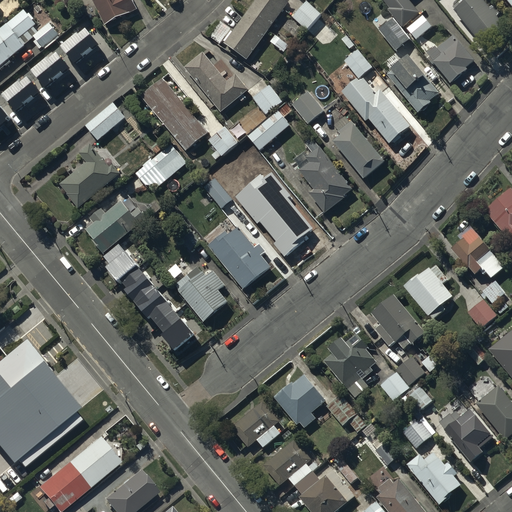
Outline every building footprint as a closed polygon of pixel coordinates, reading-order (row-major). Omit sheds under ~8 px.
[(93,0),(105,23),(137,7),(133,0),(93,0)] [(290,0),(255,0),(224,42),(247,59),(290,0)] [(321,12),(307,0),(306,0),(292,16),(307,29),(321,12)] [(385,0),(390,6),(388,8),(403,26),(420,12),(409,0),(385,0)] [(485,0),(462,0),(454,7),(483,44),(506,25),(497,14),(500,12),(493,3),(490,6),(485,0)] [(29,13),(25,9),(0,29),(0,66),(2,69),(12,61),(10,58),(26,45),(26,44),(35,36),(38,39),(35,41),(40,48),(43,46),(44,47),(45,46),(46,48),(61,35),(50,22),(39,32),(34,27),(38,24),(34,19),(35,18),(30,12),(29,13)] [(328,10),(320,17),(329,27),(336,21),(328,10)] [(423,15),(408,28),(417,39),(433,26),(423,15)] [(394,17),(380,29),(396,50),(411,38),(394,17)] [(231,28),(221,20),(210,35),(220,43),(231,28)] [(102,49),(89,33),(82,39),(80,37),(63,51),(77,68),(86,61),(85,59),(94,51),(96,54),(102,49)] [(276,34),(271,41),(285,52),(290,45),(276,34)] [(435,62),(452,82),(468,68),(466,66),(476,59),(460,40),(458,42),(453,35),(437,47),(436,46),(426,55),(433,64),(435,62)] [(358,76),(342,90),(366,120),(370,117),(390,142),(411,125),(373,80),(369,83),(362,75),(371,67),(357,49),(344,60),(358,76)] [(203,51),(185,66),(222,111),(249,89),(236,74),(228,80),(203,51)] [(426,72),(409,53),(399,61),(394,54),(381,64),(389,73),(388,74),(419,112),(432,101),(431,100),(440,91),(425,73),(426,72)] [(51,61),(35,75),(49,92),(57,85),(56,83),(65,76),(66,77),(73,72),(60,57),(53,63),(51,61)] [(164,77),(142,95),(186,149),(209,131),(164,77)] [(22,85),(6,99),(20,115),(28,109),(26,108),(35,100),(37,102),(44,96),(31,81),(23,87),(22,85)] [(271,83),(253,97),(266,114),(284,100),(271,83)] [(309,90),(292,103),(309,123),(325,110),(309,90)] [(286,101),(248,134),(261,150),(291,124),(285,118),(294,110),(286,101)] [(126,117),(113,102),(86,125),(98,140),(126,117)] [(0,104),(0,133),(11,125),(10,123),(13,121),(0,104)] [(341,133),(333,140),(365,178),(386,161),(352,120),(350,121),(346,115),(335,125),(341,133)] [(239,142),(225,126),(209,139),(223,156),(239,142)] [(315,188),(310,192),(326,212),(345,196),(344,195),(353,188),(313,137),(305,143),(312,152),(309,155),(304,150),(294,158),(301,167),(299,169),(315,188)] [(106,162),(90,143),(79,152),(87,161),(60,183),(68,192),(67,193),(79,207),(121,172),(114,163),(112,165),(108,161),(106,162)] [(188,163),(172,143),(136,172),(153,192),(188,163)] [(215,177),(205,186),(223,208),(233,199),(215,177)] [(511,187),(511,186),(485,208),(511,241),(511,187)] [(95,241),(104,252),(148,217),(140,207),(133,213),(123,200),(106,213),(101,208),(90,216),(95,222),(87,228),(96,240),(95,241)] [(462,239),(452,247),(469,267),(470,266),(475,273),(480,268),(484,273),(486,271),(492,277),(505,266),(471,224),(458,235),(462,239)] [(226,228),(208,243),(243,288),(271,266),(261,253),(266,250),(260,243),(256,247),(239,225),(229,233),(226,228)] [(189,226),(178,235),(192,251),(203,242),(189,226)] [(104,257),(96,263),(106,276),(114,270),(104,257)] [(419,273),(405,285),(429,315),(430,314),(434,319),(446,309),(442,304),(453,295),(443,282),(449,278),(437,264),(432,269),(430,266),(420,274),(419,273)] [(180,302),(150,266),(129,284),(141,298),(138,301),(149,314),(155,309),(162,317),(180,302)] [(197,266),(175,284),(204,320),(228,301),(219,290),(225,285),(214,271),(208,276),(204,271),(202,272),(197,266)] [(497,280),(483,290),(492,303),(506,293),(497,280)] [(381,323),(376,327),(390,345),(397,339),(404,348),(426,331),(395,293),(371,312),(381,323)] [(485,299),(468,312),(481,328),(497,315),(485,299)] [(186,307),(170,321),(190,346),(207,332),(186,307)] [(333,352),(324,359),(354,396),(368,385),(363,379),(377,367),(374,364),(377,361),(367,348),(369,346),(357,332),(347,340),(343,335),(329,347),(333,352)] [(511,334),(490,352),(511,378),(511,334)] [(476,342),(466,350),(479,364),(488,356),(476,342)] [(27,345),(0,367),(0,449),(15,468),(82,413),(71,399),(61,387),(27,345)] [(440,363),(431,354),(422,362),(430,372),(440,363)] [(412,356),(396,368),(410,385),(426,372),(412,356)] [(397,371),(381,385),(394,401),(411,387),(397,371)] [(292,381),(274,395),(298,424),(300,422),(305,427),(317,418),(312,412),(327,401),(305,374),(294,382),(292,381)] [(511,399),(499,384),(477,403),(506,439),(511,434),(511,399)] [(433,406),(421,392),(410,401),(422,415),(433,406)] [(341,394),(327,405),(343,424),(348,420),(358,432),(367,424),(341,394)] [(280,421),(263,400),(232,426),(249,446),(257,439),(264,447),(281,433),(274,425),(280,421)] [(456,409),(440,421),(471,461),(484,451),(478,444),(492,433),(472,407),(461,416),(456,409)] [(423,416),(404,431),(417,448),(437,432),(423,416)] [(60,511),(121,462),(100,437),(39,487),(40,489),(35,493),(48,509),(53,504),(59,511),(60,511)] [(297,442),(265,469),(282,489),(313,462),(297,442)] [(387,445),(377,453),(388,466),(397,458),(387,445)] [(420,453),(407,463),(440,504),(454,492),(452,491),(461,483),(455,476),(459,473),(449,461),(446,464),(441,457),(440,458),(434,451),(425,459),(420,453)] [(314,474),(308,467),(291,482),(297,488),(314,474)] [(141,470),(105,499),(115,511),(134,511),(159,492),(141,470)] [(335,473),(302,501),(310,511),(342,511),(357,500),(335,473)] [(314,474),(297,490),(304,498),(321,482),(314,474)] [(383,491),(377,496),(390,511),(425,511),(427,511),(400,478),(394,482),(391,477),(379,486),(383,491)] [(382,511),(375,503),(364,511),(382,511)]
